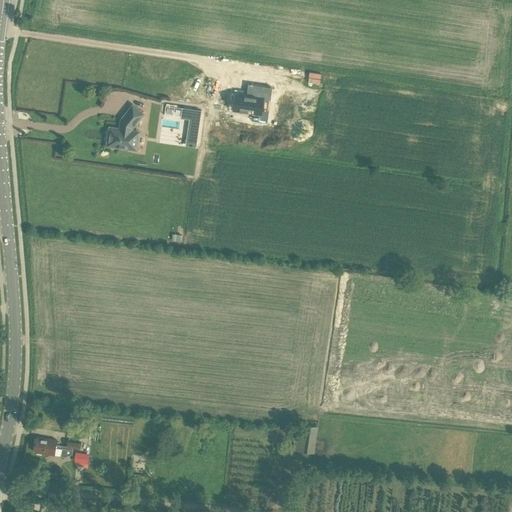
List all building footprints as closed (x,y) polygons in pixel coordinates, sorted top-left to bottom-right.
[(261,114),(263,99),(271,100),(272,88),(252,85),(251,91),(252,91),(252,97),(237,94),(235,110),(261,114)] [(201,107),(212,108),(212,95),(202,94),(201,107)] [(108,135),(107,137),(108,139),(109,141),(109,143),(119,145),(119,146),(120,147),(136,149),(138,132),(131,131),(132,123),(134,123),(135,123),(136,123),(136,122),(143,114),(133,106),(122,119),(122,120),(121,120),(121,121),(121,122),(122,123),(122,124),(123,124),(124,125),(124,126),(121,129),(111,128),(111,132),(109,133),(108,135)] [(199,128),(201,110),(182,107),(182,108),(183,108),(182,117),(187,118),(188,116),(191,116),(187,144),(196,146),(195,147),(196,147),(199,128)] [(296,423),(292,450),(314,454),(318,426),(296,423)] [(36,437),(34,452),(54,455),(54,453),(60,454),(60,456),(64,456),(72,454),(73,448),(79,449),(80,442),(68,440),(67,446),(55,444),(56,440),(36,437)] [(75,454),(74,462),(88,464),(89,456),(75,454)]
